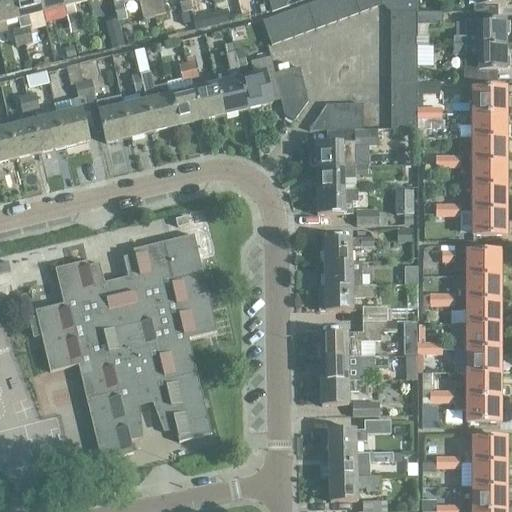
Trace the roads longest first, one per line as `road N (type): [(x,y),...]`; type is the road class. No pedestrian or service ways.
road 1 (residential): [(281,479),(278,220),(254,187),(219,175),(0,226)]
road 2 (residential): [(140,511),(281,479)]
